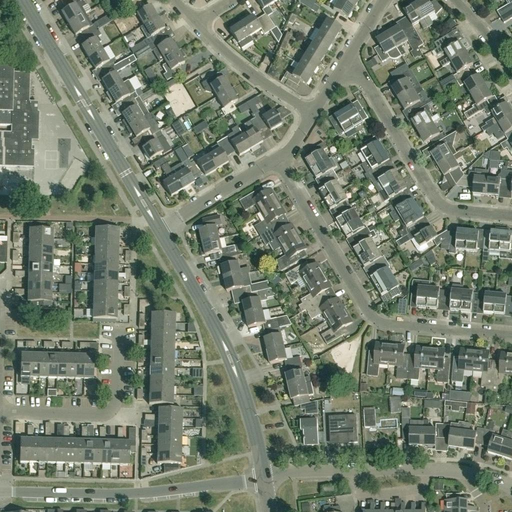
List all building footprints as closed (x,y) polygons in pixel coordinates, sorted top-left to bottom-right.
[(70,0),(63,4),(66,10),(62,13),(69,24),(85,14),(82,16),(78,10),(86,6),(82,0),(81,1),(79,0),(70,0)] [(131,10),(142,3),(140,0),(128,0),(130,3),(125,6),(128,12),(131,10)] [(273,13),(268,6),(274,2),(272,0),(256,0),(263,10),(262,10),(265,15),(261,18),(267,28),(270,31),(275,28),(267,17),(273,13)] [(316,13),(319,8),(313,4),(306,0),(300,0),(299,3),(316,13)] [(355,7),(343,0),(338,0),(333,9),(348,18),(355,7)] [(427,0),(422,0),(415,4),(428,27),(433,24),(429,17),(435,13),(436,15),(442,9),(435,1),(430,4),(427,0)] [(511,0),(507,0),(510,4),(497,11),(501,17),(511,10),(511,0)] [(144,25),(157,17),(150,6),(145,9),(142,3),(131,10),(135,15),(137,14),(144,25)] [(413,26),(407,29),(418,48),(424,45),(413,26),(419,22),(424,30),(428,27),(415,4),(404,11),(413,26)] [(511,10),(501,17),(504,23),(511,18),(511,10)] [(80,33),(83,38),(97,30),(94,24),(92,25),(85,14),(69,24),(76,36),(80,33)] [(296,17),(292,15),(288,23),(293,25),(296,17)] [(261,18),(260,18),(255,21),(252,16),(248,19),(246,17),(239,21),(239,20),(249,37),(261,29),(264,35),(270,31),(267,28),(261,18)] [(140,28),(147,39),(143,41),(146,47),(148,46),(162,37),(159,32),(164,29),(157,17),(144,25),(144,26),(140,28)] [(232,25),(234,28),(229,31),(238,44),(249,37),(239,20),(239,21),(232,25)] [(320,31),(334,40),(341,29),(327,20),(320,31)] [(122,32),(129,28),(126,22),(119,27),(122,32)] [(392,31),(387,33),(401,57),(405,54),(400,46),(408,42),(410,46),(413,51),(418,48),(407,29),(402,32),(397,24),(390,28),(392,31)] [(82,47),(88,58),(102,50),(98,44),(101,42),(98,38),(101,36),(97,30),(83,38),(86,44),(82,47)] [(327,51),(334,40),(320,31),(312,43),(327,51)] [(283,41),(288,43),(291,35),(287,33),(283,41)] [(387,33),(376,40),(380,46),(374,49),(382,62),(389,58),(391,59),(394,60),(396,59),(401,57),(387,33)] [(437,48),(451,40),(448,35),(434,43),(437,48)] [(176,43),(174,45),(171,40),(166,43),(162,37),(148,46),(151,51),(152,51),(159,62),(164,60),(181,49),(180,50),(176,43)] [(444,51),(448,58),(440,63),(443,68),(451,63),(466,53),(460,42),(454,46),(451,40),(437,48),(433,51),(436,56),(444,51)] [(288,43),(283,41),(280,49),(285,50),(288,43)] [(306,53),(320,62),(327,51),(312,43),(306,53)] [(133,46),(136,53),(141,51),(138,44),(133,46)] [(184,63),(181,58),(184,57),(180,50),(181,50),(181,49),(164,60),(166,64),(163,66),(167,73),(164,75),(167,81),(183,71),(179,66),(184,63)] [(102,50),(88,58),(95,69),(100,66),(103,72),(114,66),(111,60),(108,61),(102,50)] [(263,63),(268,66),(274,54),(268,52),(263,63)] [(313,73),(320,62),(306,53),(299,65),(313,73)] [(457,81),(470,73),(467,68),(473,65),(466,53),(451,63),(458,74),(454,76),(457,81)] [(106,93),(106,94),(122,84),(115,73),(128,65),(124,60),(114,66),(103,72),(106,77),(102,80),(109,92),(106,93)] [(0,167),(34,168),(34,151),(31,151),(31,147),(31,141),(38,142),(39,113),(38,113),(34,112),(34,103),(34,102),(29,102),(30,74),(25,74),(13,73),(13,66),(0,65),(0,167)] [(313,73),(299,65),(292,76),(288,74),(285,79),(296,86),(299,81),(306,85),(313,73)] [(411,77),(408,72),(408,71),(394,79),(398,85),(392,88),(392,89),(392,91),(394,94),(395,95),(398,100),(414,91),(407,79),(411,77)] [(470,73),(457,81),(460,86),(464,84),(471,95),(486,86),(479,75),(474,79),(470,73)] [(201,84),(205,91),(210,92),(213,91),(217,97),(231,89),(224,77),(219,80),(215,75),(201,84)] [(121,101),(124,106),(138,98),(135,93),(128,81),(122,84),(106,94),(111,101),(113,99),(116,104),(121,101)] [(179,85),(167,90),(173,105),(185,99),(179,85)] [(471,95),(476,104),(472,107),(473,109),(464,114),(467,120),(477,114),(485,109),(490,106),(487,101),(493,98),(486,86),(471,95)] [(217,118),(224,114),(225,116),(236,109),(233,104),(238,101),(235,96),(237,95),(233,88),(234,88),(234,87),(230,89),(231,89),(217,97),(223,109),(215,114),(217,118)] [(414,91),(398,100),(405,111),(411,107),(414,112),(427,104),(432,102),(430,99),(426,101),(424,99),(420,102),(417,96),(423,92),(420,87),(414,91)] [(160,97),(164,106),(170,104),(166,95),(160,97)] [(442,99),(448,106),(452,104),(446,96),(442,99)] [(138,97),(138,98),(124,106),(127,111),(122,114),(125,120),(124,121),(128,127),(149,115),(138,97)] [(490,106),(485,109),(488,115),(492,112),(495,118),(485,124),(486,126),(481,129),(483,133),(488,129),(491,128),(511,115),(511,111),(507,103),(501,107),(498,101),(490,106)] [(432,102),(427,104),(414,112),(417,118),(411,121),(418,133),(434,123),(440,120),(437,115),(434,118),(429,111),(431,110),(429,108),(433,105),(432,102)] [(344,111),(354,128),(363,123),(363,121),(368,118),(364,113),(359,116),(353,105),(344,111)] [(161,126),(170,120),(163,108),(153,114),(161,126)] [(270,131),(282,124),(274,110),(267,114),(266,112),(260,115),(258,112),(253,115),(255,118),(262,129),(267,126),(270,131)] [(341,127),(335,130),(339,136),(344,132),(345,134),(354,128),(344,111),(335,116),(341,127)] [(144,140),(155,134),(160,131),(156,125),(155,126),(149,115),(128,127),(132,134),(134,133),(136,138),(141,135),(144,140)] [(511,115),(491,128),(494,133),(501,128),(508,140),(511,137),(511,115)] [(244,125),(248,132),(242,136),(252,152),(259,147),(257,145),(262,142),(256,132),(262,129),(255,118),(244,125)] [(440,134),(434,123),(418,133),(425,144),(431,140),(434,145),(447,137),(444,132),(440,134)] [(150,161),(163,153),(164,155),(172,150),(163,136),(158,139),(155,134),(144,140),(147,145),(142,148),(150,161)] [(377,135),(362,144),(365,149),(361,152),(367,161),(384,151),(378,142),(380,141),(377,135)] [(252,152),(242,136),(231,143),(227,137),(222,140),(231,154),(236,151),(239,156),(250,149),(252,152)] [(437,151),(431,154),(432,156),(438,165),(457,154),(453,148),(453,147),(454,142),(451,136),(448,138),(447,137),(434,145),(434,146),(437,151)] [(511,137),(508,140),(501,144),(504,150),(507,148),(510,153),(511,151),(511,137)] [(213,153),(209,156),(208,156),(216,169),(228,162),(225,158),(231,154),(222,140),(217,143),(218,145),(211,149),(213,153)] [(346,141),(340,147),(348,154),(354,148),(346,141)] [(316,155),(308,160),(306,161),(311,170),(328,160),(323,151),(327,148),(323,143),(313,149),(316,155)] [(389,160),(384,151),(367,161),(373,171),(364,176),(367,181),(384,171),(380,165),(389,160)] [(457,154),(438,165),(444,177),(450,173),(454,178),(462,174),(467,170),(464,166),(460,168),(456,161),(461,158),(463,157),(460,152),(457,154)] [(216,169),(208,156),(202,160),(200,158),(190,164),(197,175),(202,172),(205,176),(216,169)] [(161,167),(169,180),(163,183),(171,197),(182,190),(174,177),(163,158),(153,165),(156,170),(161,167)] [(328,160),(311,170),(317,179),(327,173),(330,178),(336,175),(333,170),(337,167),(332,158),(328,160)] [(174,177),(182,190),(194,183),(191,178),(197,175),(190,164),(188,160),(180,165),(184,171),(174,177)] [(488,178),(486,196),(499,197),(500,186),(506,187),(507,171),(507,168),(503,168),(503,171),(501,171),(501,174),(498,176),(498,177),(488,176),(488,178)] [(384,171),(367,181),(368,181),(371,179),(374,184),(379,193),(384,190),(401,180),(396,171),(395,170),(387,176),(384,171)] [(486,196),(488,178),(474,177),(475,172),(469,171),(467,187),(473,188),(473,195),(486,196)] [(339,180),(336,175),(330,178),(333,184),(319,192),(325,201),(342,191),(337,182),(339,180)] [(407,189),(401,180),(384,190),(379,193),(385,203),(390,200),(392,204),(395,203),(401,199),(398,194),(407,189)] [(21,196),(33,196),(33,184),(21,183),(21,196)] [(260,197),(256,191),(240,201),(245,211),(256,204),(261,212),(279,202),(271,190),(260,197)] [(348,200),(342,191),(325,201),(330,210),(341,204),(344,209),(350,206),(346,201),(348,200)] [(401,219),(418,209),(413,199),(404,205),(401,199),(395,203),(392,204),(389,206),(392,212),(396,210),(401,219)] [(279,202),(261,212),(266,220),(255,227),(261,237),(278,226),(274,221),(286,214),(279,202)] [(336,220),(337,221),(342,230),(359,220),(354,210),(353,211),(350,206),(344,209),(347,214),(336,220)] [(423,217),(418,209),(401,219),(399,220),(403,228),(402,230),(398,232),(402,238),(408,235),(414,231),(410,225),(423,217)] [(200,230),(203,243),(220,239),(217,226),(222,225),(220,216),(203,220),(205,229),(200,230)] [(365,229),(359,220),(342,230),(348,239),(358,233),(361,238),(376,229),(374,226),(368,230),(367,227),(365,229)] [(278,226),(261,237),(266,246),(277,239),(282,247),(299,237),(292,225),(281,232),(278,226)] [(417,236),(414,231),(408,235),(411,240),(411,241),(417,251),(418,252),(420,253),(421,252),(423,252),(428,248),(426,244),(437,237),(431,227),(417,236)] [(95,238),(119,239),(120,229),(95,228),(95,238)] [(495,232),(491,231),(490,244),(484,243),(483,250),(483,253),(500,255),(500,252),(502,229),(496,228),(495,232)] [(30,229),(29,239),(54,239),(54,230),(30,229)] [(364,243),(354,249),(359,259),(376,249),(371,239),(377,236),(375,233),(377,232),(376,229),(361,238),(364,243)] [(508,230),(502,229),(500,252),(507,253),(507,255),(511,260),(511,243),(511,234),(511,233),(508,233),(508,230)] [(456,250),(466,251),(468,231),(457,230),(456,240),(450,240),(451,233),(447,232),(447,241),(446,241),(441,245),(441,250),(449,251),(449,253),(455,254),(456,250)] [(478,232),(468,231),(466,251),(477,252),(477,249),(483,250),(484,243),(477,242),(478,232)] [(295,256),(299,253),(307,249),(299,237),(282,247),(287,255),(276,262),(281,271),(298,261),(295,256)] [(119,239),(95,238),(95,247),(119,248),(119,239)] [(29,239),(29,248),(53,248),(54,239),(29,239)] [(58,252),(74,251),(73,239),(58,240),(58,252)] [(223,251),(220,239),(203,243),(204,248),(201,248),(203,256),(220,252),(222,259),(237,255),(235,248),(223,251)] [(119,248),(95,247),(94,256),(119,257),(119,248)] [(29,248),(29,257),(53,257),(53,248),(29,248)] [(376,249),(359,259),(365,268),(375,262),(378,267),(387,262),(384,256),(382,258),(376,249)] [(237,255),(222,259),(223,266),(222,266),(224,279),(247,274),(250,273),(248,267),(240,269),(237,255)] [(119,257),(94,256),(94,265),(119,266),(119,257)] [(29,257),(29,266),(53,266),(53,257),(29,257)] [(415,271),(427,265),(424,260),(413,266),(415,271)] [(390,267),(387,262),(378,267),(381,272),(371,279),(377,288),(394,278),(388,268),(390,267)] [(307,286),(325,276),(318,263),(306,270),(303,265),(286,275),(292,284),(302,278),(307,286)] [(119,266),(94,265),(94,274),(118,274),(119,266)] [(29,266),(28,275),(53,275),(53,266),(29,266)] [(118,274),(94,274),(94,283),(118,283),(118,274)] [(242,288),(243,295),(259,292),(257,284),(244,287),(243,280),(246,279),(247,277),(247,274),(224,279),(227,292),(242,288)] [(28,275),(28,284),(53,284),(53,275),(28,275)] [(273,286),(281,281),(278,276),(270,281),(273,286)] [(325,276),(307,286),(312,294),(301,300),(303,304),(299,306),(303,312),(307,310),(323,300),(320,294),(332,288),(325,276)] [(399,287),(394,278),(377,288),(382,297),(392,291),(395,296),(401,293),(398,287),(399,287)] [(417,295),(416,307),(427,308),(429,288),(430,282),(413,280),(412,281),(411,294),(417,295)] [(118,283),(94,283),(93,292),(118,292),(118,283)] [(28,284),(28,293),(52,293),(53,284),(28,284)] [(440,289),(429,288),(427,308),(438,309),(439,297),(445,297),(446,291),(439,290),(440,289)] [(461,311),(463,291),(452,290),(452,291),(446,291),(445,297),(451,298),(450,310),(461,311)] [(463,291),(461,311),(471,312),(472,300),(479,301),(479,294),(473,293),(473,292),(463,291)] [(118,292),(93,292),(93,301),(118,301),(118,292)] [(243,302),(246,315),(263,311),(259,292),(243,295),(245,302),(243,302)] [(52,293),(28,293),(28,302),(31,302),(30,309),(55,310),(55,302),(52,302),(52,293)] [(485,294),(479,294),(479,301),(485,301),(483,313),(494,314),(496,295),(485,294)] [(496,295),(494,314),(505,315),(506,303),(511,303),(511,296),(506,296),(506,295),(496,295)] [(323,300),(307,310),(312,319),(323,313),(327,322),(345,311),(338,298),(326,305),(323,300)] [(402,300),(401,311),(409,313),(410,301),(402,300)] [(118,301),(93,301),(93,310),(117,310),(118,301)] [(92,318),(92,311),(77,310),(76,318),(92,318)] [(117,310),(93,310),(93,319),(117,320),(117,310)] [(263,311),(246,315),(249,328),(263,325),(265,331),(291,325),(287,317),(265,322),(263,311)] [(341,330),(345,327),(352,323),(345,311),(327,322),(332,329),(322,335),(327,345),(344,335),(341,330)] [(151,314),(151,323),(175,324),(176,314),(151,314)] [(151,323),(151,332),(175,333),(175,324),(151,323)] [(264,339),(267,351),(284,347),(280,328),(292,326),(291,325),(265,331),(266,338),(264,339)] [(151,332),(150,341),(175,342),(175,333),(151,332)] [(150,341),(150,350),(175,351),(175,342),(150,341)] [(389,365),(390,345),(377,344),(375,357),(369,357),(367,376),(378,377),(379,365),(389,365)] [(405,346),(390,345),(389,365),(398,366),(396,379),(407,380),(409,360),(403,360),(405,346)] [(284,361),(286,368),(301,364),(299,357),(287,360),(284,347),(267,351),(270,364),(284,361)] [(409,360),(407,380),(419,381),(420,368),(429,369),(431,349),(417,348),(416,361),(409,360)] [(445,350),(431,349),(429,369),(438,370),(437,383),(448,384),(450,364),(444,364),(445,350)] [(150,350),(150,359),(174,360),(175,351),(150,350)] [(460,363),(454,363),(452,382),(463,383),(464,370),(473,371),(475,351),(461,350),(460,363)] [(492,391),(494,366),(488,366),(489,352),(475,351),(473,371),(482,372),(481,387),(486,387),(486,390),(492,391)] [(30,378),(31,354),(21,353),(20,378),(30,378)] [(40,354),(31,354),(30,378),(39,378),(40,354)] [(40,354),(39,378),(48,379),(49,354),(40,354)] [(58,355),(49,354),(48,379),(57,379),(58,355)] [(500,367),(494,366),(492,391),(498,391),(498,386),(504,387),(505,374),(511,375),(511,354),(502,354),(500,367)] [(58,355),(57,379),(66,379),(67,355),(58,355)] [(76,355),(67,355),(66,379),(75,379),(76,355)] [(76,355),(75,379),(84,380),(85,355),(76,355)] [(94,356),(85,355),(84,380),(93,380),(94,356)] [(150,359),(150,368),(174,369),(174,360),(150,359)] [(286,374),(289,387),(311,382),(310,377),(304,379),(301,364),(286,368),(287,374),(286,374)] [(150,368),(149,377),(174,378),(174,369),(150,368)] [(149,377),(149,386),(174,387),(174,378),(149,377)] [(293,399),(295,406),(310,403),(309,397),(314,395),(311,382),(289,387),(291,400),(293,399)] [(149,386),(149,395),(173,396),(174,387),(149,386)] [(173,405),(173,396),(149,395),(149,405),(173,405)] [(390,413),(401,413),(400,398),(389,398),(390,413)] [(363,409),(364,416),(365,428),(376,428),(375,408),(363,409)] [(158,409),(158,419),(182,419),(183,410),(158,409)] [(337,435),(337,439),(338,444),(357,443),(356,416),(329,417),(330,435),(337,435)] [(158,419),(158,428),(182,428),(182,419),(158,419)] [(422,447),(422,429),(410,429),(410,424),(410,419),(402,419),(402,424),(402,430),(403,440),(410,439),(409,447),(422,447)] [(304,445),(319,445),(318,420),(301,421),(301,431),(304,431),(304,445)] [(442,441),(443,425),(436,425),(436,430),(428,429),(429,421),(423,421),(422,429),(422,447),(435,448),(435,440),(442,441)] [(449,441),(449,448),(461,449),(464,424),(459,423),(459,425),(451,424),(451,426),(443,425),(442,441),(449,441)] [(482,445),(485,430),(477,429),(477,433),(469,432),(470,425),(464,424),(461,449),(474,451),(475,444),(482,445)] [(158,428),(157,437),(182,437),(182,428),(158,428)] [(500,457),(507,434),(502,432),(500,439),(493,436),(494,432),(485,430),(482,445),(490,447),(488,453),(500,457)] [(511,442),(511,437),(511,435),(507,434),(500,457),(511,460),(511,442)] [(157,437),(157,446),(182,446),(182,437),(157,437)] [(29,463),(30,439),(20,439),(20,463),(29,463)] [(39,439),(30,439),(29,463),(38,464),(39,439)] [(39,439),(38,464),(47,464),(48,440),(39,439)] [(57,440),(48,440),(47,464),(56,464),(57,440)] [(57,440),(56,464),(65,464),(66,440),(57,440)] [(75,440),(66,440),(65,464),(74,465),(75,440)] [(75,440),(74,465),(83,465),(84,441),(75,440)] [(93,441),(84,441),(83,465),(92,465),(93,441)] [(101,466),(102,441),(93,441),(92,465),(101,466)] [(111,441),(102,441),(101,466),(110,466),(111,441)] [(111,441),(110,466),(119,466),(120,442),(111,441)] [(135,442),(120,442),(119,466),(129,466),(129,454),(135,454),(135,442)] [(157,446),(157,455),(181,455),(182,446),(157,446)] [(181,465),(181,455),(157,455),(157,464),(181,465)] [(468,511),(476,511),(476,507),(468,507),(468,500),(461,500),(461,494),(447,495),(447,500),(445,500),(445,511),(468,511)]
